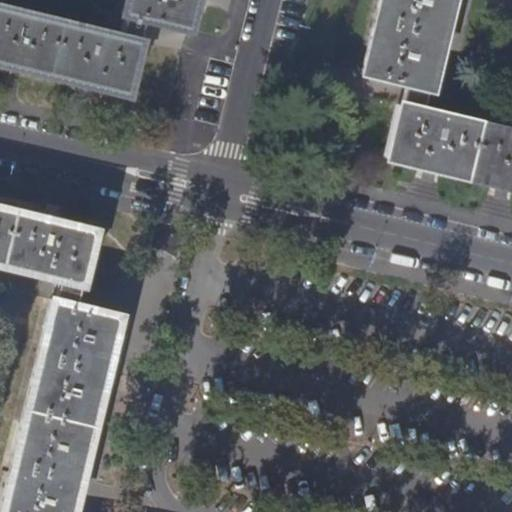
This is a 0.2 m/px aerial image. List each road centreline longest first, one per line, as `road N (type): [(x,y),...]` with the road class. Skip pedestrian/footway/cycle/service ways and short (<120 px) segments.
road 1 (residential): [(167,511),(141,505),(215,192)]
road 2 (unknown): [(188,304),(511,371)]
road 3 (residential): [(511,262),(215,192)]
road 4 (residential): [(215,192),(0,141)]
road 5 (residential): [(265,0),(215,192)]
